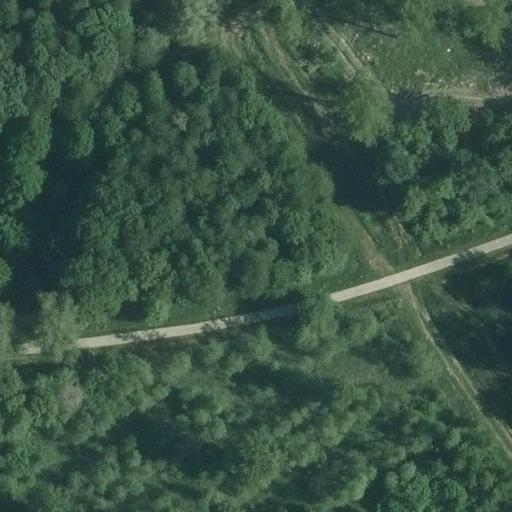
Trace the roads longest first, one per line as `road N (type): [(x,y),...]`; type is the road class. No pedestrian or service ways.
road 1 (track): [(511,447),(202,0)]
road 2 (track): [(272,0),(0,173)]
road 3 (track): [(511,370),(437,266)]
